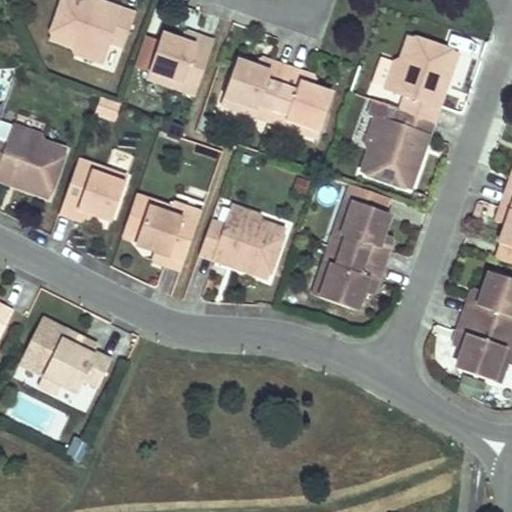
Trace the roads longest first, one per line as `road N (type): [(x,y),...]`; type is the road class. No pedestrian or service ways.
road 1 (residential): [(384,376),(286,338),(177,325),(0,250)]
road 2 (residential): [(384,376),(508,28),(511,0)]
